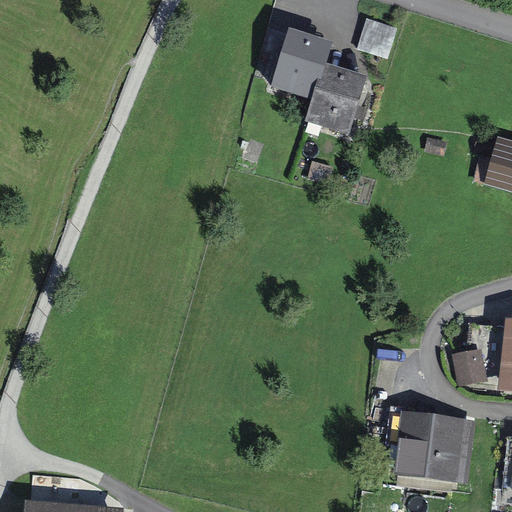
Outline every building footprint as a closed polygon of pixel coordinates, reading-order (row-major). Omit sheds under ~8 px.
[(361,42),(392,51),(400,21),(370,12),(361,42)] [(317,96),(323,71),(330,48),(291,38),(278,85),(317,96)] [(362,82),(323,71),(317,96),(310,121),(348,132),(362,82)] [(511,137),(500,133),(487,170),(511,178),(511,137)] [(457,345),(460,378),(489,375),(486,343),(457,345)] [(399,402),(394,463),(468,469),(473,408),(399,402)] [(511,424),(501,424),(499,486),(511,486),(511,424)] [(33,490),(29,511),(123,511),(125,501),(33,490)]
